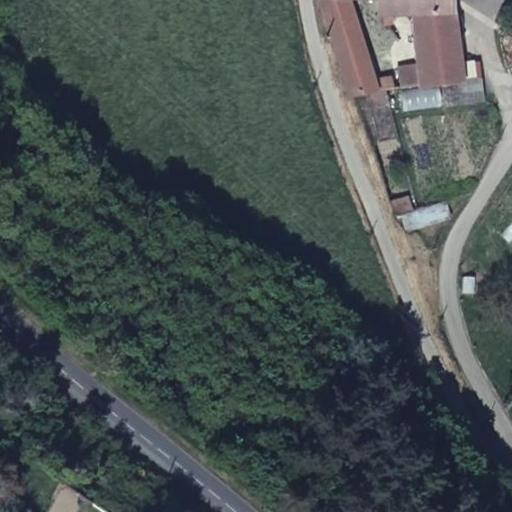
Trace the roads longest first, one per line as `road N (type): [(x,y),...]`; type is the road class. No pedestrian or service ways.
road 1 (residential): [(304,0),(347,149),(431,354),(491,427)]
road 2 (secondary): [(240,511),(0,313)]
road 3 (unclassified): [(491,427),(459,343),(452,266),(461,232),(511,148)]
